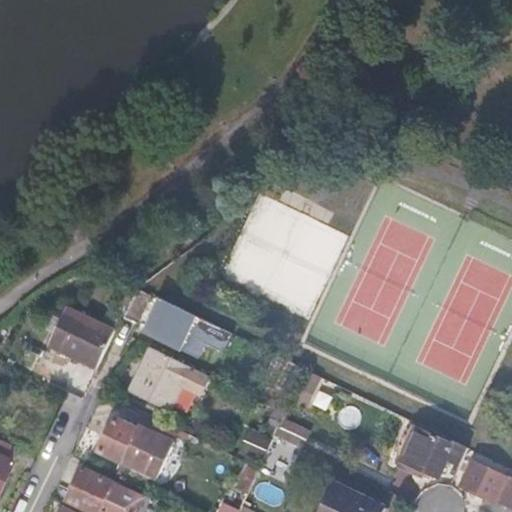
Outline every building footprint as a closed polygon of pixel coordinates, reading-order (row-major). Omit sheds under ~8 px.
[(138,323),(152,296),(137,288),(124,316),(138,323)] [(182,351),(199,317),(160,297),(144,332),(182,351)] [(108,350),(116,331),(67,307),(49,345),(98,368),(108,350)] [(204,398),(214,377),(151,347),(129,392),(171,412),(183,388),(204,398)] [(293,396),(306,370),(277,354),(263,381),(293,396)] [(308,409),(323,378),(309,371),(293,402),(308,409)] [(327,411),(334,397),(320,391),(314,404),(327,411)] [(284,419),(273,414),(269,423),(270,424),(278,428),(280,428),(284,419)] [(155,479),(173,441),(142,426),(140,429),(116,416),(99,451),(155,479)] [(270,424),(265,434),(273,438),(278,428),(270,424)] [(460,466),(469,448),(416,424),(400,459),(401,460),(397,466),(424,478),(427,472),(442,479),(449,462),(460,466)] [(262,463),(274,438),(273,438),(265,434),(251,428),(239,453),(262,463)] [(0,488),(12,464),(8,462),(15,447),(0,439),(0,488)] [(511,509),(511,476),(510,477),(473,460),(460,486),(498,504),(498,503),(511,509)] [(249,494),(261,468),(248,462),(235,488),(249,494)] [(93,511),(136,511),(144,497),(83,468),(68,500),(93,511)] [(383,511),(386,507),(337,482),(322,511),(383,511)] [(239,511),(240,511),(224,502),(219,511),(239,511)]
